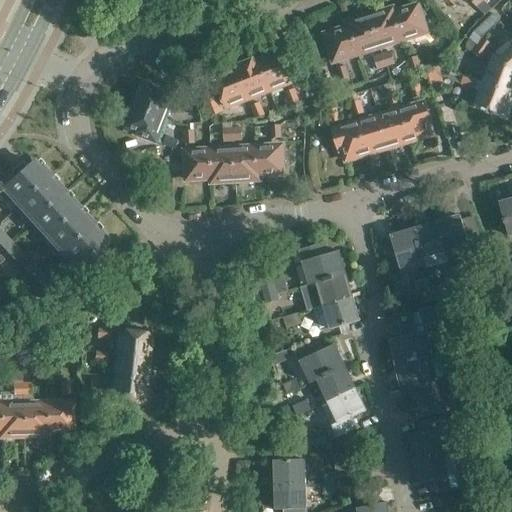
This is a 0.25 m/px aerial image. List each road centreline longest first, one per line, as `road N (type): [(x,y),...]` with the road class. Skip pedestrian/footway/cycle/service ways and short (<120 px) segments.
road 1 (residential): [(406,511),(370,351),(376,286),(353,206)]
road 2 (residential): [(204,236),(169,234),(145,221),(85,153),(72,99),(82,78)]
road 3 (residential): [(82,78),(137,41),(287,0)]
road 4 (residential): [(2,511),(105,452),(156,431),(198,426)]
road 5 (residential): [(198,426),(204,236)]
road 6 (residential): [(353,206),(511,158)]
road 7 (residential): [(204,236),(353,206)]
